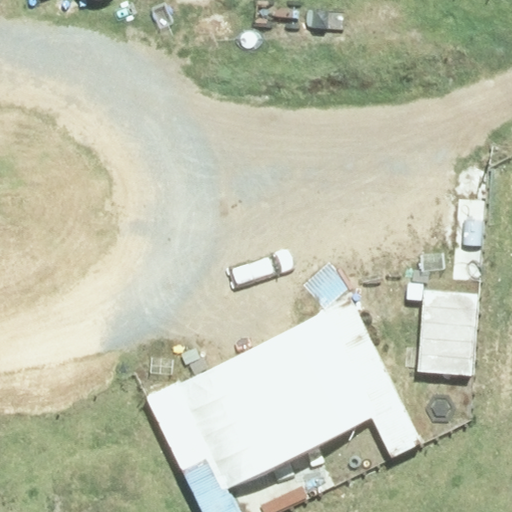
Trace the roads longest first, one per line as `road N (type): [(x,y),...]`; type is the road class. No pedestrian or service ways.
road 1 (track): [(0,59),(46,65),(122,101),(190,178),(146,287),(0,336)]
road 2 (track): [(190,178),(378,141),(511,102)]
